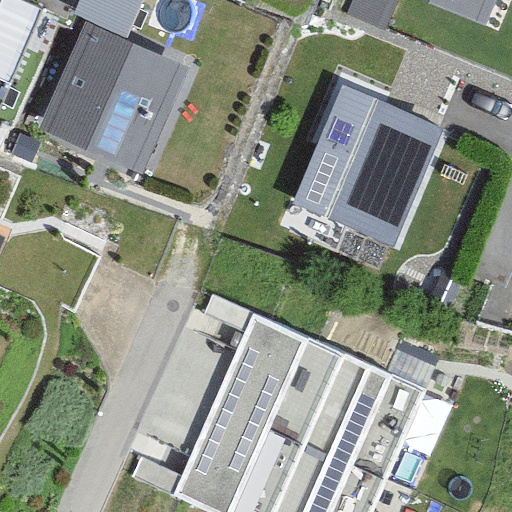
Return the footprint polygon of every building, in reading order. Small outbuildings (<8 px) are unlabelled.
[(137,27),(147,0),(82,0),(81,5),(137,27)] [(415,0),(483,28),(494,0),(415,0)] [(40,131),(143,175),(188,69),(85,25),(40,131)] [(341,87),(291,205),(394,249),(445,131),(341,87)] [(0,253),(10,231),(0,226),(0,253)] [(175,498),(207,511),(371,511),(424,391),(253,318),(175,498)]
